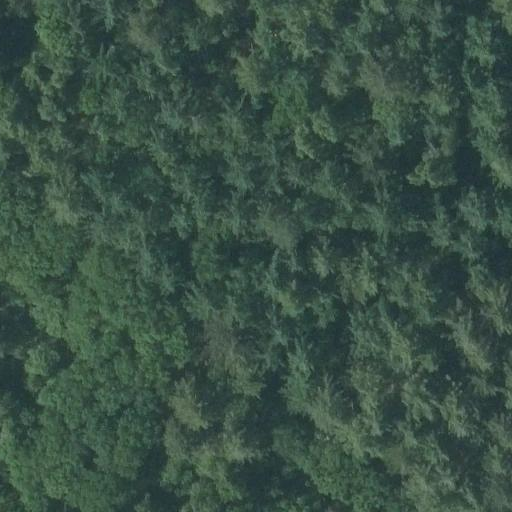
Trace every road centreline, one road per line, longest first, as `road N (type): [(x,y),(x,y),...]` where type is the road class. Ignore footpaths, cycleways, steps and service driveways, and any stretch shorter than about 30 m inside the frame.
road 1 (track): [(387,511),(192,358),(191,312),(154,274),(0,158)]
road 2 (track): [(54,511),(192,358)]
